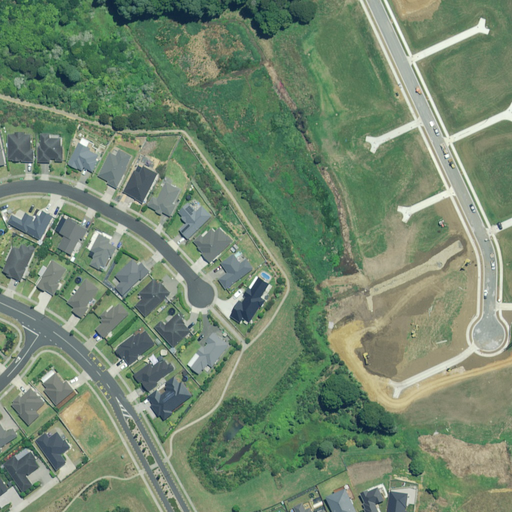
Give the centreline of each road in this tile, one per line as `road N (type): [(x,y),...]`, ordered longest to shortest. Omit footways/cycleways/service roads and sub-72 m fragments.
road 1 (residential): [(0,191),(41,185),(79,194),(156,240),(201,296)]
road 2 (residential): [(370,0),(456,185)]
road 3 (residential): [(456,185),(497,274),(507,317),(478,338)]
road 4 (tertiary): [(118,403),(135,416),(187,511)]
road 5 (tertiary): [(170,511),(118,403)]
